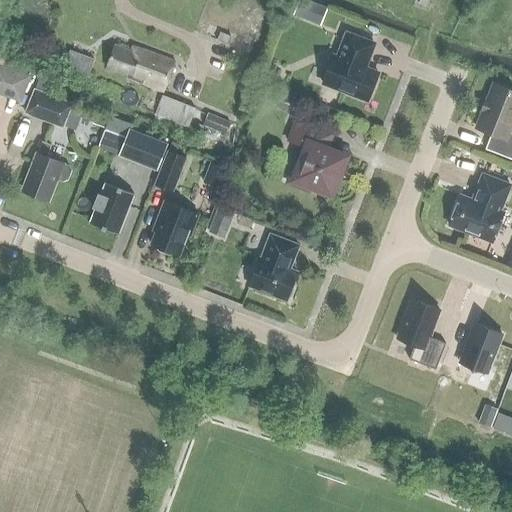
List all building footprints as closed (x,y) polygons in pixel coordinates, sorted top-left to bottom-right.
[(298,0),(295,9),(311,15),(316,4),(304,0),(298,0)] [(333,55),(322,83),(367,101),(377,72),(364,67),(373,43),(345,32),(336,56),(333,55)] [(106,69),(126,76),(125,79),(163,92),(174,61),(132,46),(130,51),(115,45),(106,69)] [(30,78),(0,66),(0,95),(20,103),(30,78)] [(490,134),(484,149),(511,160),(511,133),(509,132),(511,124),(511,91),(493,84),(486,101),(485,100),(481,111),(482,112),(475,128),(490,134)] [(72,103),(33,89),(24,114),(63,129),(72,103)] [(297,96),(281,91),(275,109),(290,114),(297,96)] [(155,115),(177,123),(188,127),(192,117),(197,119),(199,114),(194,112),(195,109),(162,97),(161,100),(160,99),(157,110),(155,115)] [(230,122),(207,112),(202,124),(225,134),(230,122)] [(92,124),(103,128),(108,118),(97,113),(92,124)] [(110,115),(104,129),(126,137),(129,129),(131,124),(110,115)] [(325,149),(331,134),(296,120),(287,142),(305,149),(298,166),(293,164),(286,183),(308,191),(310,186),(330,194),(345,157),(325,149)] [(168,144),(129,129),(126,137),(118,156),(157,172),(168,144)] [(51,145),(41,142),(23,189),(48,199),(55,179),(63,182),(68,181),(72,170),(69,166),(46,157),(51,145)] [(153,186),(173,193),(186,158),(167,150),(153,186)] [(460,196),(448,225),(491,242),(503,213),(499,211),(510,185),(482,174),(477,187),(477,190),(479,193),(480,193),(476,202),(460,196)] [(116,235),(133,194),(105,183),(100,194),(98,194),(92,208),(94,209),(88,224),(116,235)] [(158,224),(150,244),(155,246),(158,251),(168,254),(174,253),(178,255),(186,235),(189,236),(198,214),(163,201),(155,223),(158,224)] [(217,208),(208,232),(221,237),(230,213),(217,208)] [(294,288),(292,284),(296,272),(289,269),(298,245),(269,234),(260,258),(259,258),(248,286),(285,301),(286,299),(291,297),(294,288)] [(412,299),(396,339),(414,346),(408,359),(435,370),(445,344),(428,337),(439,310),(412,299)] [(474,324),(459,363),(486,374),(501,334),(474,324)] [(482,412),(477,423),(490,428),(494,417),(482,412)] [(511,418),(497,413),(491,428),(511,436),(511,418)]
